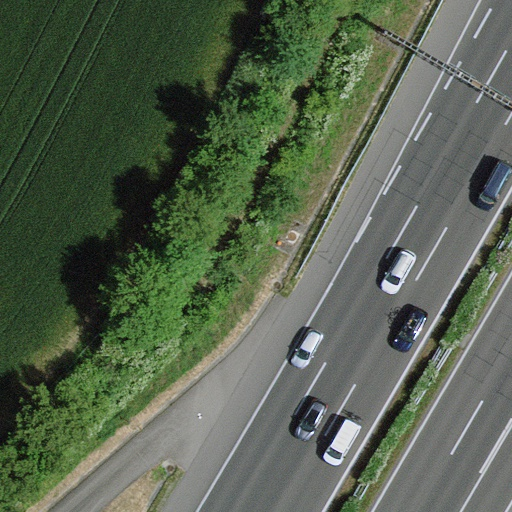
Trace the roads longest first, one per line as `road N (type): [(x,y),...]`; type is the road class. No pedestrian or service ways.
road 1 (motorway): [(511,80),(258,511)]
road 2 (motorway): [(440,511),(511,389)]
